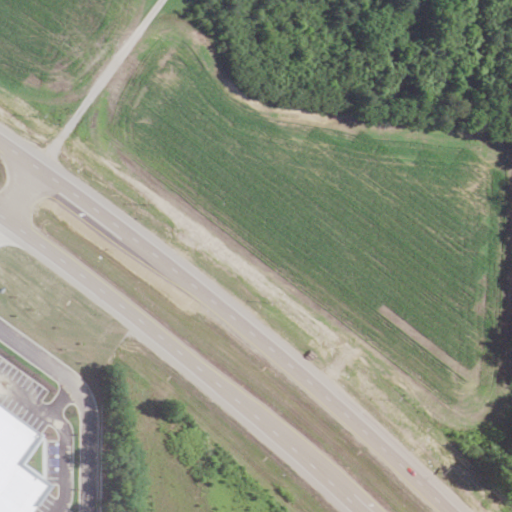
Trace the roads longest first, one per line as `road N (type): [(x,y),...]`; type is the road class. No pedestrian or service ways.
road 1 (trunk): [(451,511),(251,332),(0,141)]
road 2 (trunk): [(0,215),(194,364),(348,502)]
